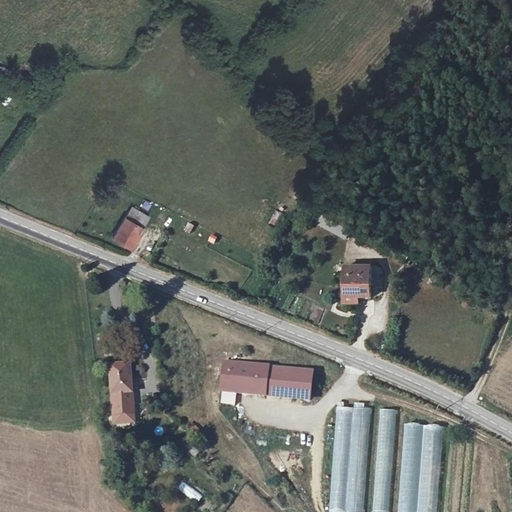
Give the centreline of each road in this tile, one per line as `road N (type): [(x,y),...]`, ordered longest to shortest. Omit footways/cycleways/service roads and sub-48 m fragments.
road 1 (tertiary): [(0,220),(511,433)]
road 2 (unknown): [(111,264),(112,289),(154,371),(133,382)]
road 3 (unknown): [(353,365),(301,417),(242,413)]
